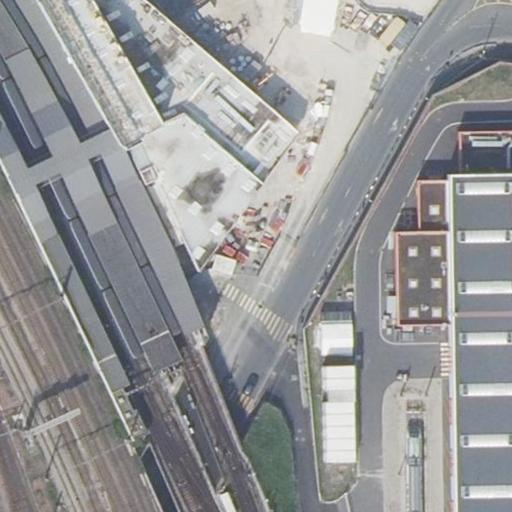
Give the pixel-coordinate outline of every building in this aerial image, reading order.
[(323,0),(324,21),(365,20),(364,0),(323,0)] [(511,511),(511,128),(462,129),(463,173),(449,173),(454,511),(511,511)] [(404,333),(395,334),(396,376),(436,375),(436,331),(450,331),(447,186),(401,187),(404,303),(404,333)] [(395,304),(395,334),(404,333),(404,303),(395,304)] [(324,309),(325,361),(357,360),(356,308),(324,309)] [(325,427),(376,431),(385,432),(385,415),(316,410),(315,426),(325,427)] [(374,457),(376,431),(325,427),(323,454),(374,457)]
